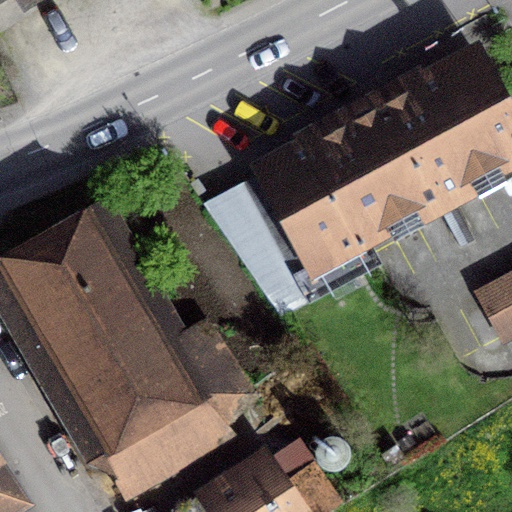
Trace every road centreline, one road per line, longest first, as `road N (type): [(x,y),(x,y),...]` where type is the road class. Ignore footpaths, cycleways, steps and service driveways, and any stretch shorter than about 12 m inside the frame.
road 1 (tertiary): [(0,165),(347,0)]
road 2 (residential): [(69,511),(0,404)]
